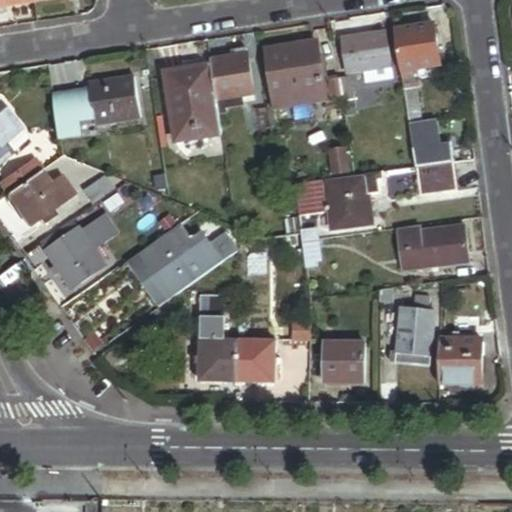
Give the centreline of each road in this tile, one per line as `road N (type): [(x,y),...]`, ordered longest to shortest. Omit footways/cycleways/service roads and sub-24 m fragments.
road 1 (tertiary): [(511,451),(37,447)]
road 2 (residential): [(476,0),(511,267)]
road 3 (residential): [(314,0),(132,28)]
road 4 (residential): [(132,28),(0,53)]
